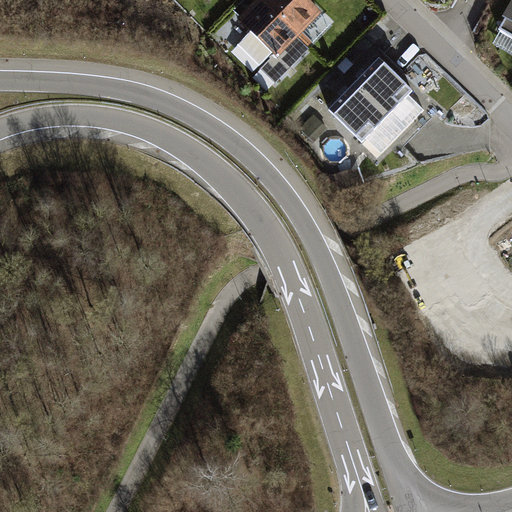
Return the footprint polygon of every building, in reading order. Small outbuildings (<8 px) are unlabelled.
[(296,34),(261,0),(253,0),(236,18),(274,56),(296,34)] [(317,12),(304,0),(261,0),(296,34),(317,12)] [(511,0),(495,29),(511,38),(511,0)] [(376,58),(351,84),(387,118),(412,92),(376,58)] [(351,84),(326,110),(361,144),(387,118),(351,84)]
